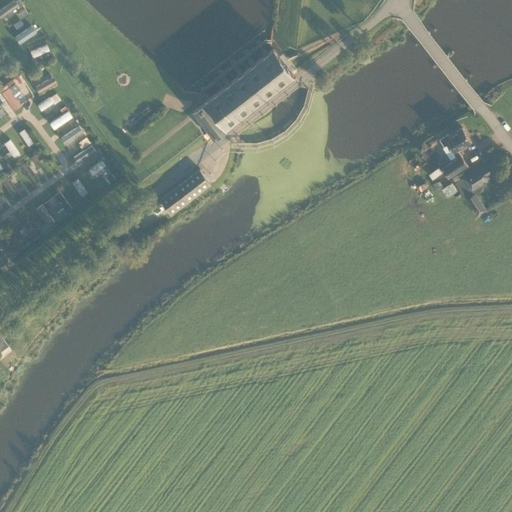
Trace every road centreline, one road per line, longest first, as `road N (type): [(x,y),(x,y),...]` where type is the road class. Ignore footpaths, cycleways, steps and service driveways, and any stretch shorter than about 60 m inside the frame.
road 1 (unclassified): [(0,312),(394,0)]
road 2 (tertiary): [(511,151),(394,0)]
